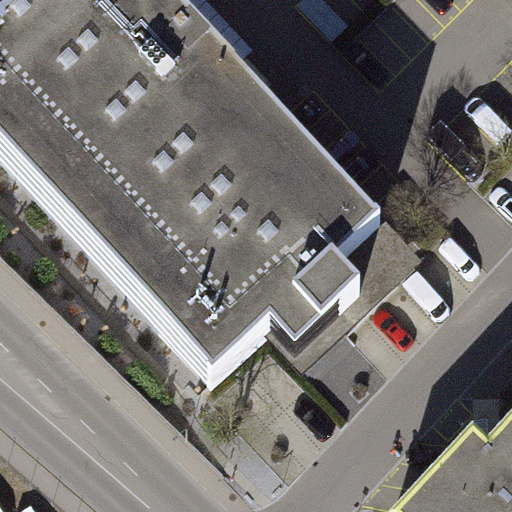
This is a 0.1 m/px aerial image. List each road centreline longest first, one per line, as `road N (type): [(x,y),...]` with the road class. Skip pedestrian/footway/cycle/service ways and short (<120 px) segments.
road 1 (residential): [(322,511),(511,322)]
road 2 (secondary): [(0,377),(150,511)]
